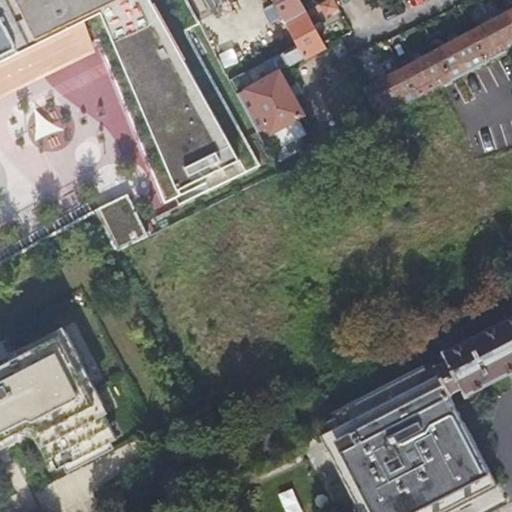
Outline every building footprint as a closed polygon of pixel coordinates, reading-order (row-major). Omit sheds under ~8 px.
[(0,0),(0,71),(91,31),(122,18),(178,197),(182,204),(263,164),(188,30),(202,22),(189,0),(0,0)] [(300,0),(275,0),(287,20),(306,10),(300,0)] [(306,10),(287,20),(300,46),(306,56),(325,46),(326,46),(310,16),(324,9),(326,14),(340,7),(336,0),(325,0),(306,10)] [(511,9),(472,31),(483,50),(481,51),(484,56),(489,53),(486,49),(511,35),(511,9)] [(122,18),(91,31),(95,41),(101,38),(168,201),(178,197),(122,18)] [(483,56),(484,56),(481,51),(483,50),(472,31),(439,49),(449,68),(477,53),(480,58),(483,56)] [(410,54),(399,34),(387,39),(399,60),(410,54)] [(306,56),(300,46),(286,54),(290,61),(292,64),(306,56)] [(449,68),(439,49),(403,68),(413,87),(415,86),(417,91),(422,88),(420,84),(449,68)] [(403,68),(368,88),(382,115),(398,107),(394,98),(411,89),(413,93),(417,91),(415,86),(413,87),(403,68)] [(281,70),(248,89),(272,132),(305,114),(281,70)] [(271,135),(264,139),(277,161),(284,157),(271,135)] [(115,248),(141,237),(125,198),(99,208),(115,248)] [(450,359),(464,385),(468,393),(511,369),(511,316),(446,351),(450,359)] [(0,443),(2,443),(10,439),(9,435),(25,427),(26,423),(44,428),(41,436),(58,468),(117,438),(101,405),(104,403),(66,329),(35,345),(33,342),(0,358),(0,443)] [(451,392),(464,385),(450,359),(428,370),(426,364),(335,412),(337,416),(329,420),(333,429),(324,434),(363,511),(448,511),(461,506),(456,495),(467,489),(473,500),(500,486),(451,392)] [(461,506),(473,500),(467,489),(456,495),(461,506)]
